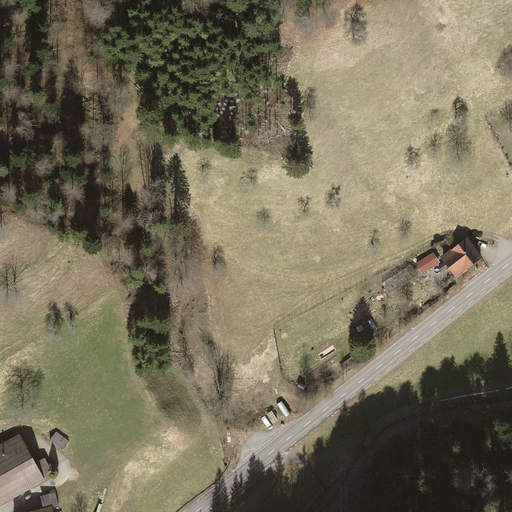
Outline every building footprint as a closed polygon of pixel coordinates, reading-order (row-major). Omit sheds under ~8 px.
[(468,240),(441,260),(455,279),(482,259),(468,240)] [(435,254),(416,265),(423,276),(441,265),(435,254)] [(58,433),(50,442),(63,452),(70,443),(58,433)] [(20,436),(0,446),(0,506),(45,483),(43,479),(53,474),(45,459),(35,465),(20,436)] [(41,497),(44,510),(52,508),(59,507),(56,494),(41,497)]
